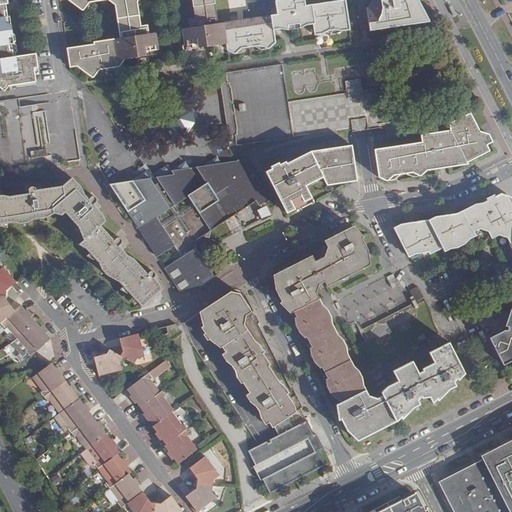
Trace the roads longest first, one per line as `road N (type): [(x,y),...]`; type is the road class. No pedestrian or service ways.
road 1 (residential): [(356,485),(248,271)]
road 2 (residential): [(72,340),(75,360),(178,497)]
road 3 (residential): [(72,340),(185,309),(248,271)]
road 4 (primary): [(356,485),(511,405)]
road 5 (residential): [(372,202),(447,191),(511,162)]
road 6 (residential): [(248,271),(264,251),(372,202)]
